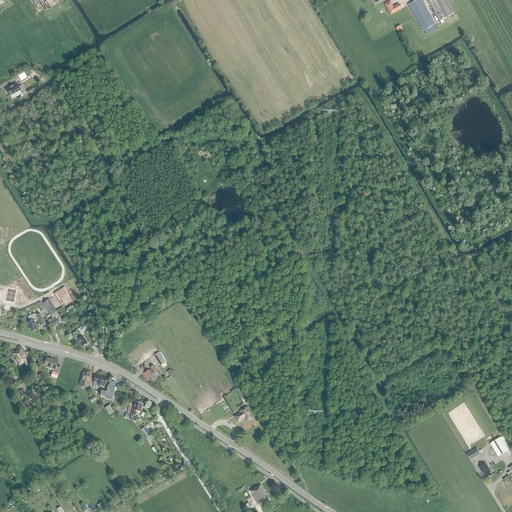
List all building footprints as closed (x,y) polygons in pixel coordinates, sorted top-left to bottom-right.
[(435,24),(421,0),(417,0),(408,5),(422,31),(435,24)] [(427,0),(434,11),(439,21),(455,13),(447,0),(427,0)] [(401,9),(399,5),(388,11),(390,15),(401,9)] [(16,75),(19,81),(26,78),(23,72),(16,75)] [(6,89),(9,96),(19,90),(21,94),(25,92),(21,85),(17,87),(15,84),(6,89)] [(49,300),(51,304),(56,311),(57,312),(73,302),(64,287),(54,294),(55,296),(49,300)] [(17,290),(7,288),(5,301),(14,303),(17,290)] [(56,311),(51,304),(49,300),(43,303),(50,315),(56,311)] [(61,320),(56,312),(51,315),(52,318),(48,321),(52,327),(59,323),(58,322),(61,320)] [(27,322),(31,331),(36,329),(33,321),(37,319),(40,325),(44,324),(40,314),(35,316),(34,314),(27,318),(29,322),(27,322)] [(74,336),(76,339),(78,342),(79,341),(82,346),(87,343),(82,336),(81,336),(80,333),(77,335),(77,334),(74,336)] [(31,362),(24,352),(23,352),(20,348),(12,354),(15,358),(14,359),(19,366),(24,362),(26,366),(31,362)] [(158,353),(154,356),(160,366),(161,366),(165,363),(167,362),(161,352),(158,353)] [(46,366),(54,369),(57,361),(52,359),(52,360),(46,358),(44,364),(47,365),(46,366)] [(149,369),(144,373),(148,379),(149,378),(151,381),(154,378),(151,374),(154,373),(157,371),(153,365),(150,368),(151,370),(150,370),(149,369)] [(78,386),(87,388),(90,378),(91,375),(89,374),(90,372),(84,370),(83,373),(82,373),(80,380),(78,386)] [(38,376),(44,385),(48,382),(42,373),(38,376)] [(94,384),(103,387),(104,384),(105,384),(107,378),(94,375),(92,382),(94,384)] [(110,381),(109,385),(108,385),(106,391),(101,389),(99,395),(111,398),(113,387),(114,387),(115,382),(110,381)] [(134,402),(132,410),(130,420),(136,421),(138,420),(138,418),(137,417),(135,416),(136,411),(140,412),(142,404),(134,402)] [(105,408),(109,415),(114,412),(109,405),(105,408)] [(244,418),(246,421),(253,417),(247,407),(240,411),(241,413),(235,416),(238,422),(244,418)] [(151,436),(146,427),(141,430),(148,442),(150,447),(153,445),(152,444),(153,443),(151,441),(153,440),(151,439),(152,438),(151,436)] [(509,451),(501,437),(490,444),(498,457),(509,451)] [(470,460),(480,454),(477,449),(467,455),(470,460)] [(485,464),(480,467),(478,468),(483,475),(484,474),(487,479),(492,476),(490,473),(491,472),(485,464)] [(269,498),(261,485),(251,492),(253,496),(252,497),(258,505),(269,498)] [(249,503),(245,506),(248,511),(251,508),(251,509),(254,507),(253,505),(254,504),(251,498),(247,501),(249,503)] [(82,510),(82,511),(83,511),(88,509),(86,505),(84,505),(83,503),(80,505),(82,509),(82,510)]
